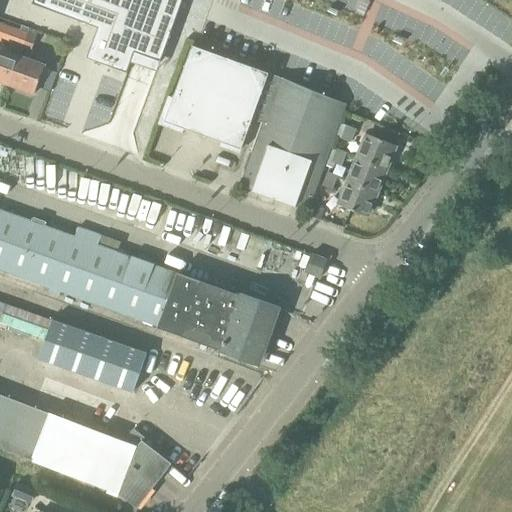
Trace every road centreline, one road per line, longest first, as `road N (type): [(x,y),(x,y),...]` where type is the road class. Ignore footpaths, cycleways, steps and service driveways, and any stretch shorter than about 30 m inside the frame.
road 1 (unclassified): [(0,125),(384,260)]
road 2 (unclassified): [(190,511),(384,260)]
road 3 (unclassified): [(384,260),(511,102)]
road 4 (track): [(511,375),(426,511)]
